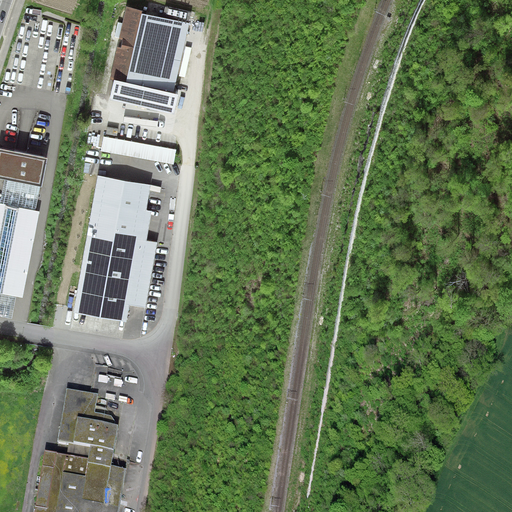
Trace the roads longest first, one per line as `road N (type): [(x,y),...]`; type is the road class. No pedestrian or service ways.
road 1 (track): [(511,207),(465,257),(365,463),(330,511)]
road 2 (residential): [(188,126),(164,347)]
road 3 (track): [(425,511),(511,317)]
road 4 (track): [(188,126),(201,21),(127,0)]
road 5 (residential): [(164,347),(134,511)]
road 6 (residential): [(164,347),(0,327)]
